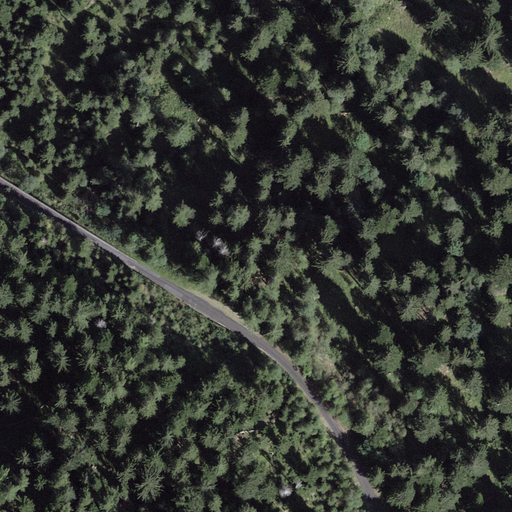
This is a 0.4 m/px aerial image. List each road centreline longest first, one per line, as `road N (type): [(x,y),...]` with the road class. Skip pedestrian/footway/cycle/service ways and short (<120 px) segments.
road 1 (unclassified): [(0,183),(273,352)]
road 2 (unclassified): [(376,511),(336,432),(273,352)]
